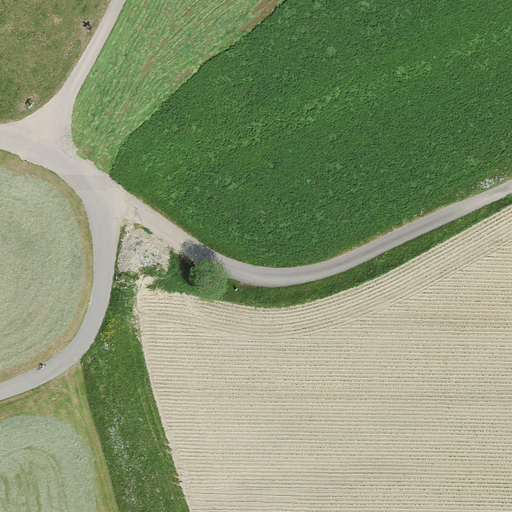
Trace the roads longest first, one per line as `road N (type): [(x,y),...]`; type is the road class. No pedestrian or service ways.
road 1 (unclassified): [(99,200),(144,216),(221,265),(286,277),(362,255),(511,186)]
road 2 (unclassified): [(0,392),(60,363),(93,322),(106,255),(99,200)]
road 3 (unclassified): [(37,146),(118,0)]
